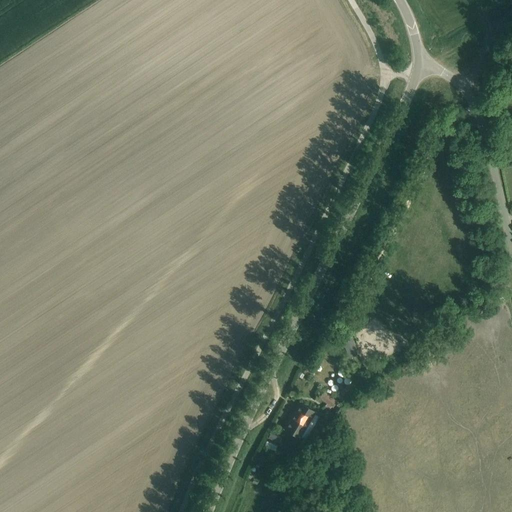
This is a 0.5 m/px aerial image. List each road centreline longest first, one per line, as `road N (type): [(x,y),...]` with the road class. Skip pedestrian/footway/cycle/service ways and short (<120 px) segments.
road 1 (tertiary): [(207,511),(416,72)]
road 2 (residential): [(382,75),(377,106),(209,443),(183,511)]
road 3 (unclassified): [(511,250),(466,97),(449,77),(416,72)]
